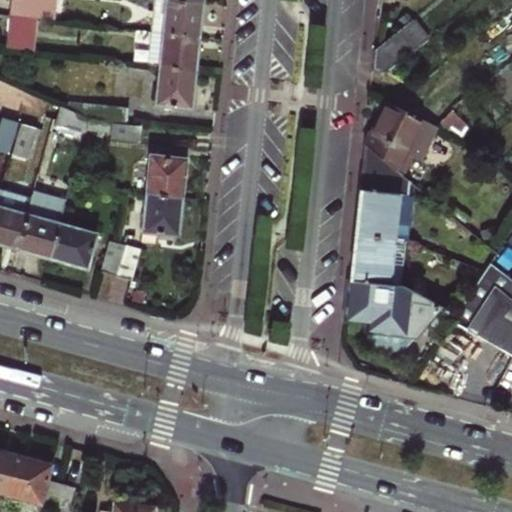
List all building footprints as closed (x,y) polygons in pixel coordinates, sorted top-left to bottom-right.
[(40,17),(52,19),(53,0),(9,0),(8,14),(40,17)] [(161,31),(196,35),(200,2),(176,0),(164,0),(163,15),(148,14),(147,30),(161,31)] [(5,47),(37,51),(40,17),(8,14),(5,47)] [(390,73),(422,47),(403,25),(373,49),(370,71),(390,73)] [(158,65),(193,69),(196,35),(161,31),(158,65)] [(153,105),(189,108),(193,69),(158,65),(153,105)] [(363,144),(393,168),(400,174),(410,155),(419,160),(435,127),(386,102),(371,131),(370,130),(363,144)] [(68,112),(86,120),(88,105),(69,104),(68,112)] [(108,122),(140,124),(141,111),(90,106),(89,120),(108,122)] [(83,131),(86,120),(68,112),(58,107),(57,120),(83,131)] [(0,127),(0,151),(9,154),(18,123),(2,119),(0,127)] [(86,131),(107,132),(108,122),(89,120),(87,120),(86,131)] [(12,155),(27,158),(35,129),(21,125),(12,155)] [(110,139),(137,141),(139,128),(111,126),(110,139)] [(393,168),(363,144),(360,172),(392,175),(393,168)] [(144,193),(180,197),(184,160),(148,156),(144,193)] [(353,235),(401,240),(402,234),(405,234),(409,195),(406,195),(408,181),(400,174),(393,168),(392,175),(360,172),(353,235)] [(0,244),(17,249),(31,197),(0,189),(0,244)] [(174,235),(176,235),(180,197),(144,193),(140,232),(156,234),(156,239),(173,240),(174,235)] [(17,249),(49,258),(58,222),(62,209),(63,206),(31,197),(17,249)] [(49,258),(84,268),(94,232),(58,222),(49,258)] [(349,280),(388,283),(391,246),(401,247),(401,240),(353,235),(349,280)] [(100,274),(114,278),(123,248),(117,245),(109,242),(100,274)] [(397,284),(401,247),(391,246),(388,283),(397,284)] [(114,278),(128,282),(137,252),(123,248),(114,278)] [(511,281),(488,263),(467,295),(511,329),(511,281)] [(401,285),(397,284),(388,283),(349,280),(345,320),(367,322),(365,347),(400,352),(421,330),(436,343),(451,320),(453,316),(401,285)] [(511,329),(467,295),(453,316),(451,320),(511,357),(511,329)] [(0,491),(7,494),(18,457),(0,452),(0,491)] [(51,466),(18,457),(7,494),(40,503),(38,509),(48,511),(55,511),(63,485),(47,480),(51,466)] [(69,511),(76,488),(63,485),(55,511),(69,511)] [(99,502),(97,511),(152,511),(153,507),(99,502)]
